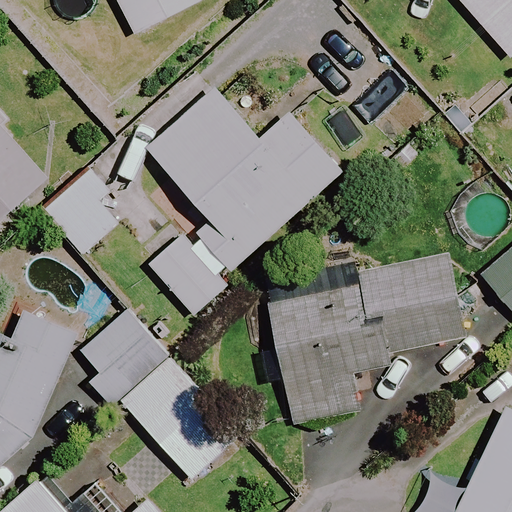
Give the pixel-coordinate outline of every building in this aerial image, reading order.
[(202,3),(200,0),(117,0),(137,37),(202,3)] [(511,59),(511,0),(460,0),(510,61),(511,59)] [(185,238),(151,268),(196,318),(230,287),(224,281),(345,174),(292,115),(263,141),(217,89),(148,150),(214,224),(191,244),(185,238)] [(0,223),(49,181),(0,125),(0,223)] [(127,217),(84,174),(44,214),(86,257),(127,217)] [(511,249),(482,276),(511,311),(511,249)] [(463,341),(445,258),(363,276),(365,284),(269,304),(296,427),(362,413),(354,376),(393,368),(390,357),(463,341)] [(122,405),(171,360),(131,316),(83,361),(122,405)] [(76,344),(14,317),(7,333),(0,329),(0,468),(36,436),(76,344)] [(171,360),(122,405),(193,483),(242,438),(171,360)] [(511,511),(511,411),(508,410),(458,511),(511,511)] [(137,511),(65,511),(41,485),(10,511),(158,511),(149,501),(137,511)]
